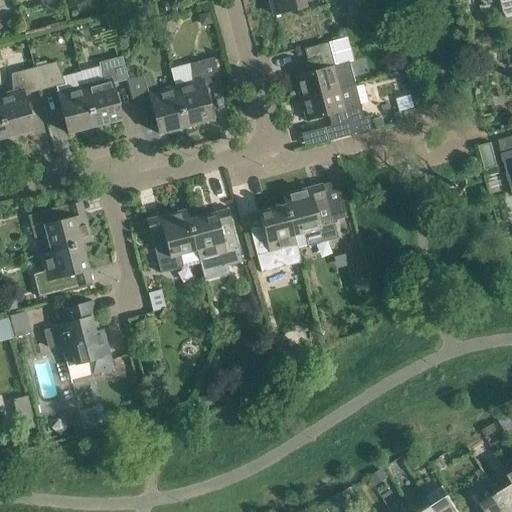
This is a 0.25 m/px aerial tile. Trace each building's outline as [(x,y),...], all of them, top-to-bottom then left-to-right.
[(269,0),(273,15),(305,6),(303,0),(269,0)] [(511,0),(500,0),(502,6),(506,18),(511,16),(511,0)] [(209,12),(198,15),(200,22),(205,25),(211,23),(209,12)] [(110,14),(105,15),(109,30),(114,29),(113,25),(110,14)] [(374,16),(371,22),(372,27),(383,24),(381,14),(374,16)] [(127,24),(116,27),(119,37),(125,36),(128,31),(127,24)] [(320,69),(294,76),(300,98),(355,84),(349,61),(333,65),(327,42),(304,48),(307,60),(320,57),(323,68),(320,69)] [(122,56),(121,57),(117,58),(99,63),(100,81),(83,85),(94,126),(121,119),(112,83),(128,79),(122,56)] [(192,82),(175,86),(185,127),(212,119),(203,84),(219,80),(213,57),(190,63),(192,82)] [(33,68),(39,90),(65,83),(56,62),(33,68)] [(12,92),(0,95),(0,114),(6,137),(33,130),(24,94),(39,90),(33,68),(11,74),(12,92)] [(150,74),(127,80),(133,103),(149,98),(158,134),(185,127),(175,86),(158,91),(150,74)] [(363,117),(355,84),(300,98),(306,121),(335,113),(337,124),(324,127),(328,141),(352,135),(352,137),(371,132),(367,116),(363,117)] [(94,126),(83,85),(56,93),(67,133),(94,126)] [(402,112),(395,114),(397,123),(404,121),(402,112)] [(381,118),(373,120),(375,129),(384,126),(381,118)] [(511,136),(498,140),(511,192),(511,136)] [(495,158),(491,143),(479,146),(483,162),(495,158)] [(322,184),(282,195),(296,245),(296,247),(313,243),(336,237),(331,221),(346,217),(343,203),(328,207),(322,184)] [(301,263),(296,247),(282,195),(285,205),(246,215),(261,273),(301,263)] [(40,254),(91,241),(81,201),(28,216),(34,238),(46,235),(50,251),(40,254)] [(199,260),(186,209),(146,220),(160,273),(183,267),(180,255),(196,250),(199,260)] [(186,209),(199,260),(204,280),(229,274),(227,266),(242,262),(228,209),(189,219),(186,209)] [(91,241),(40,254),(44,271),(32,274),(38,297),(92,283),(81,244),(91,241)] [(160,289),(148,292),(152,310),(165,306),(160,289)] [(56,327),(44,330),(48,345),(51,347),(61,344),(62,349),(65,359),(73,357),(75,365),(89,361),(92,374),(113,369),(110,359),(102,330),(95,332),(91,317),(96,316),(92,301),(61,309),(64,323),(56,325),(56,327)] [(15,336),(29,332),(24,313),(10,317),(15,336)] [(8,317),(0,318),(0,338),(13,335),(8,317)] [(292,357),(280,360),(284,376),(296,373),(292,357)] [(270,378),(267,383),(268,390),(280,387),(277,376),(270,378)] [(413,452),(404,458),(409,467),(419,461),(413,452)] [(382,469),(370,477),(375,486),(387,478),(382,469)] [(509,511),(498,494),(492,484),(472,497),(479,507),(482,505),(485,511),(509,511)] [(509,511),(511,511),(511,484),(498,494),(509,511)] [(460,511),(443,485),(426,496),(436,511),(460,511)] [(345,491),(337,496),(337,497),(342,505),(350,499),(345,492),(345,491)] [(436,511),(426,496),(410,506),(414,511),(436,511)]
